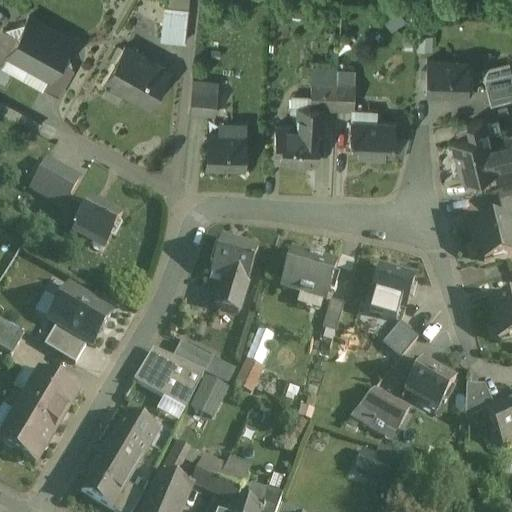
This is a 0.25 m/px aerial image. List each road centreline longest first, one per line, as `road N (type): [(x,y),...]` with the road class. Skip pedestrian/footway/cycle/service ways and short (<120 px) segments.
road 1 (residential): [(35,511),(165,294),(200,213)]
road 2 (residential): [(200,213),(226,205),(419,220)]
road 3 (residential): [(200,213),(59,129)]
road 4 (residential): [(419,220),(470,358)]
